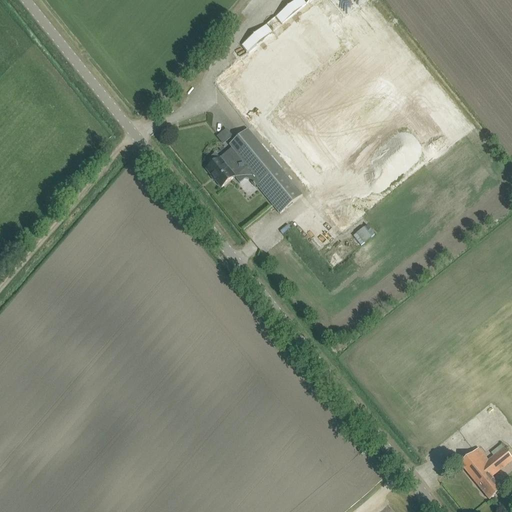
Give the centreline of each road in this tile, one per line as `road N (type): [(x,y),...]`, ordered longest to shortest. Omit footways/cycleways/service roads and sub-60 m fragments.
road 1 (unclassified): [(439,511),(29,0)]
road 2 (track): [(0,295),(251,0)]
